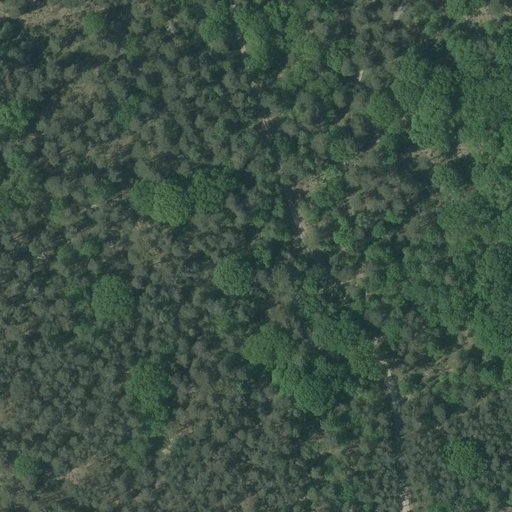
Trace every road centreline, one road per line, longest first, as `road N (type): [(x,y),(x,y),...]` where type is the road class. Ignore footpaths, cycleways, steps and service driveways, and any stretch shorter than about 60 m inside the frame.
road 1 (track): [(264,511),(308,493),(318,479),(319,452),(312,429),(248,359),(240,336),(242,307),(267,279)]
road 2 (track): [(230,12),(309,253)]
road 3 (track): [(511,274),(401,257),(350,276),(339,294)]
road 4 (track): [(380,352),(395,405),(406,511)]
